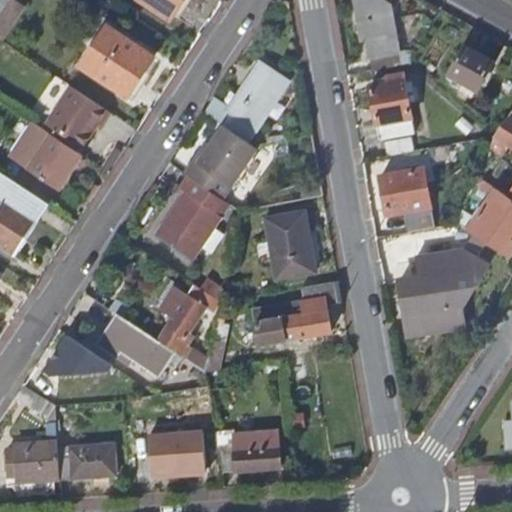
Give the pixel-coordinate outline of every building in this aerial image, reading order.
[(0,0),(0,14),(3,16),(13,0),(0,0)] [(0,39),(2,41),(25,7),(14,0),(13,0),(3,16),(0,20),(0,39)] [(140,0),(173,21),(187,0),(140,0)] [(372,40),(377,71),(405,66),(394,7),(384,0),(358,0),(365,41),(372,40)] [(84,68),(130,99),(157,59),(110,28),(84,68)] [(482,93),(500,59),(466,41),(448,76),(482,93)] [(415,44),(407,56),(414,60),(421,48),(415,44)] [(234,112),(225,125),(226,125),(253,143),(269,117),(265,115),(286,85),(289,87),(291,84),(262,64),(260,66),(261,69),(232,111),(234,112)] [(382,138),(419,133),(411,92),(419,90),(416,75),(407,77),(407,80),(373,87),(382,138)] [(106,128),(115,115),(74,88),(49,126),(86,150),(102,125),(106,128)] [(511,117),(498,137),(497,138),(511,146),(511,117)] [(81,152),(55,135),(37,124),(14,158),(61,189),(84,154),(81,152)] [(197,162),(187,176),(191,179),(224,201),(260,148),(258,145),(256,145),(253,143),(226,125),(201,163),(197,162)] [(505,155),(511,146),(497,138),(493,147),(505,155)] [(391,215),(434,208),(427,169),(385,176),(391,215)] [(37,219),(48,202),(4,173),(0,178),(0,209),(0,210),(0,242),(18,255),(40,222),(37,219)] [(224,201),(191,179),(182,192),(190,198),(182,209),(179,208),(159,239),(195,264),(208,244),(218,251),(226,238),(216,231),(225,217),(223,216),(231,206),(224,201)] [(493,196),(471,230),(511,257),(511,198),(486,182),(483,188),(493,196)] [(409,215),(412,232),(438,228),(435,211),(409,215)] [(308,212),(269,219),(279,280),(319,272),(308,212)] [(469,249),(421,257),(422,264),(411,265),(413,279),(403,280),(412,336),(429,334),(426,314),(466,308),(494,265),(469,249)] [(308,308),(344,302),(340,281),(304,288),(308,308)] [(225,293),(209,282),(203,290),(223,303),(225,293)] [(170,314),(154,337),(183,357),(208,373),(210,364),(189,350),(189,345),(186,343),(191,333),(188,331),(205,305),(210,309),(216,301),(210,297),(191,283),(184,293),(172,285),(157,306),(170,314)] [(286,305),(254,311),(260,345),(334,333),(330,312),(288,319),(286,305)] [(426,314),(429,334),(469,327),(466,308),(426,314)] [(177,366),(183,357),(154,337),(120,315),(100,344),(121,358),(126,352),(161,375),(171,363),(177,366)] [(75,367),(50,349),(41,362),(66,380),(75,367)] [(32,410),(59,427),(58,407),(41,396),(32,410)] [(246,452),(239,452),(237,452),(236,439),(219,440),(224,473),(282,467),(280,449),(246,452)] [(19,483),(61,480),(60,448),(59,441),(17,445),(19,483)] [(218,475),(215,441),(147,445),(148,479),(218,475)] [(116,445),(60,448),(61,480),(117,476),(116,445)]
